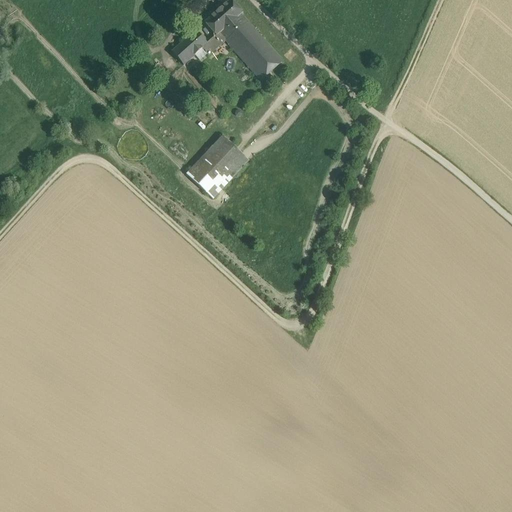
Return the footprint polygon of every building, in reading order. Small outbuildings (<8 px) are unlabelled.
[(231,1),(205,24),(216,37),(217,37),(219,35),(241,15),(243,14),(231,1)] [(283,62),(241,15),(219,35),(225,42),(261,82),(283,62)] [(196,32),(172,53),(184,66),(203,49),(208,45),(207,44),(196,32)] [(216,37),(207,44),(208,45),(203,49),(209,56),(225,42),(219,35),(217,37),(216,37)] [(249,161),(223,137),(187,176),(213,200),(249,161)]
